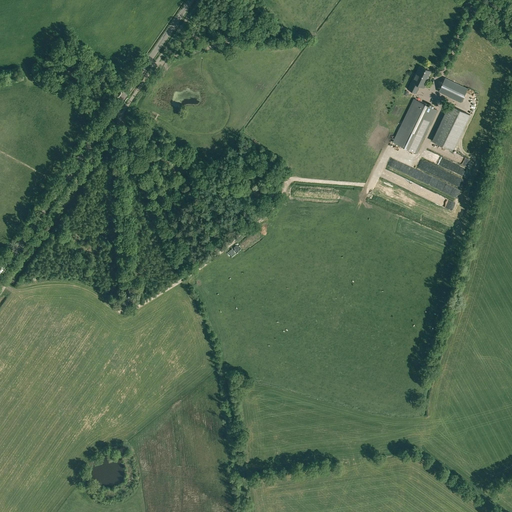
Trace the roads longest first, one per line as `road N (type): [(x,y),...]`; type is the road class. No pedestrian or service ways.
road 1 (track): [(140,153),(222,331),(248,511)]
road 2 (track): [(115,308),(125,314),(194,272),(278,207),(287,179),(369,186),(386,152),(414,160)]
road 3 (tertiary): [(0,271),(192,0)]
road 4 (track): [(148,62),(271,27)]
